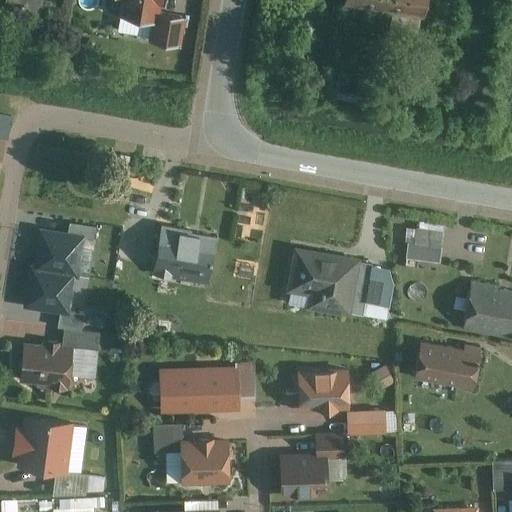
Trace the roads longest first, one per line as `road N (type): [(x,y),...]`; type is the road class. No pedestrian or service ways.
road 1 (residential): [(222,137),(183,143),(50,118),(26,125),(0,241)]
road 2 (residential): [(511,201),(253,155),(222,137)]
road 3 (residential): [(222,137),(218,105),(234,0)]
